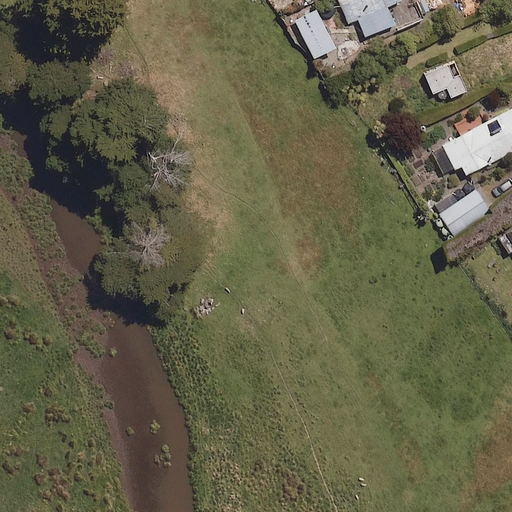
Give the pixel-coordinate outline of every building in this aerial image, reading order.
[(399,0),(398,0),(397,0),(336,0),(346,22),(354,18),(361,35),(392,22),(396,29),(421,18),(413,0),(399,0)] [(331,46),(312,7),(291,18),(309,57),(331,46)] [(464,90),(453,61),(421,73),(429,92),(443,87),(447,96),(464,90)] [(511,127),(511,106),(439,143),(452,168),(458,165),(462,174),(511,148),(511,140),(507,130),(511,127)] [(485,209),(471,189),(436,214),(450,233),(485,209)] [(511,231),(502,239),(511,251),(511,231)]
